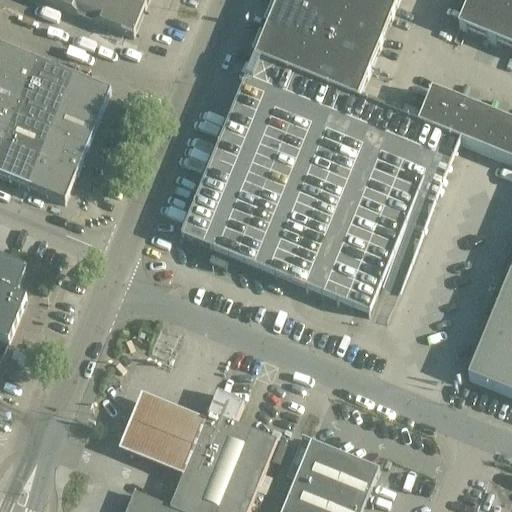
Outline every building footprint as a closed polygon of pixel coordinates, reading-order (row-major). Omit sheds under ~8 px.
[(34,0),(134,40),(149,0),(34,0)] [(331,23),(340,0),(279,0),(279,2),(331,23)] [(395,15),(358,0),(340,0),(331,23),(383,45),(395,15)] [(358,0),(395,15),(401,0),(358,0)] [(488,43),(505,2),(498,0),(470,0),(458,31),(488,43)] [(319,53),(331,23),(279,2),(267,32),(319,53)] [(511,53),(511,5),(505,2),(488,43),(511,53)] [(383,45),(331,23),(319,53),(371,75),(383,45)] [(306,83),(319,53),(267,32),(255,62),(306,83)] [(0,158),(38,65),(2,50),(0,54),(0,158)] [(371,75),(319,53),(306,83),(358,105),(371,75)] [(181,243),(307,295),(381,115),(358,105),(306,83),(255,62),(181,243)] [(0,179),(29,192),(59,121),(75,81),(38,65),(0,158),(0,179)] [(75,81),(59,121),(29,192),(65,207),(76,179),(77,179),(111,95),(75,81)] [(448,141),(463,106),(432,94),(418,129),(448,141)] [(448,141),(478,154),(492,119),(463,106),(448,141)] [(381,115),(307,295),(369,320),(443,140),(381,115)] [(478,154),(508,166),(511,155),(511,126),(492,119),(478,154)] [(0,342),(9,346),(27,301),(16,297),(27,269),(0,257),(0,342)] [(511,274),(468,381),(511,399),(511,274)] [(159,398),(145,392),(121,448),(135,454),(154,462),(171,468),(186,474),(209,418),(194,412),(178,405),(159,398)] [(209,418),(187,471),(186,474),(170,511),(155,506),(156,505),(138,497),(131,511),(250,511),(277,445),(235,428),(244,407),(218,396),(209,418)] [(363,511),(379,474),(311,446),(296,484),(289,481),(276,511),(363,511)]
